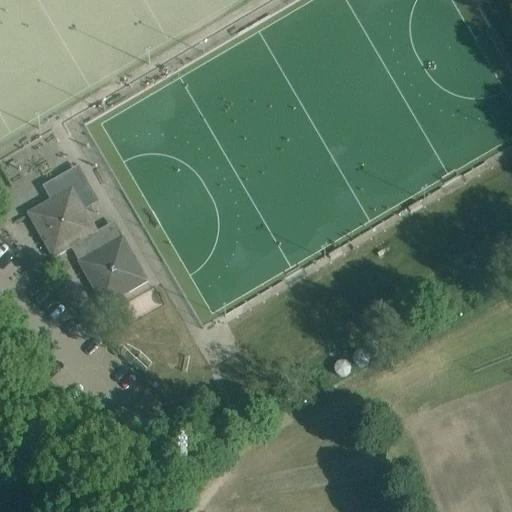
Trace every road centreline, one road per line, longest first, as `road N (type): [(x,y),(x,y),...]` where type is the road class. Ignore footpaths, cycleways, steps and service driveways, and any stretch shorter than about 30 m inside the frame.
road 1 (unknown): [(0,272),(126,386)]
road 2 (unclassified): [(107,511),(0,403)]
